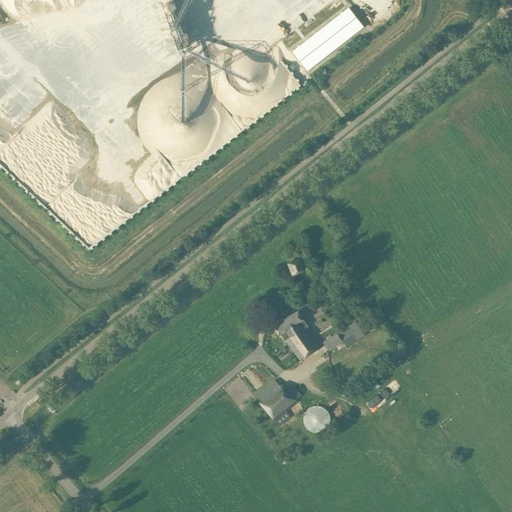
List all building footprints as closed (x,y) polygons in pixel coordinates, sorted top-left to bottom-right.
[(292,51),(307,71),(364,27),(349,7),(292,51)] [(300,256),(288,260),(293,273),(304,268),(300,256)] [(298,306),(274,323),(280,331),(281,330),(285,337),(287,335),(301,355),(321,343),(302,315),(303,314),(298,306)] [(329,351),(343,342),(337,333),(323,342),(329,351)] [(274,421),(298,402),(296,400),(302,395),(294,386),(288,390),(283,384),(280,386),(275,379),(256,394),(262,401),(259,403),(274,421)]
